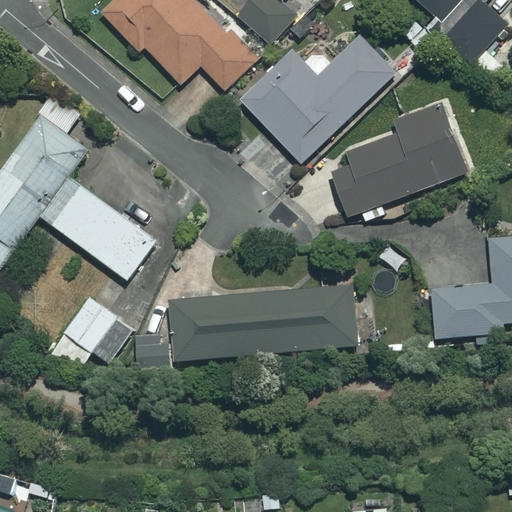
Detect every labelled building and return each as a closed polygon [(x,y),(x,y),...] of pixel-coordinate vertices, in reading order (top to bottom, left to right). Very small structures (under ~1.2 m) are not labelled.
[(114,0),(102,14),(182,85),(199,66),(228,91),(258,56),(194,0),(114,0)] [(252,0),(238,14),(268,45),(296,17),(281,2),(281,0),(252,0)] [(417,0),(446,26),(438,35),(470,64),(507,24),(483,3),(485,0),(417,0)] [(415,19),(401,31),(422,53),(435,41),(415,19)] [(395,75),(360,38),(317,78),(294,53),(242,101),(301,163),(395,75)] [(80,116),(55,97),(0,172),(0,271),(40,216),(128,281),(157,241),(69,176),(88,151),(66,135),(80,116)] [(468,172),(442,105),(396,123),(400,135),(348,154),(352,165),(331,173),(349,218),(468,172)] [(511,237),(490,239),(493,285),(418,291),(422,339),(503,333),(502,323),(511,322),(511,237)] [(356,345),(351,286),(171,301),(176,360),(356,345)] [(135,329),(90,298),(54,351),(81,369),(93,352),(111,364),(135,329)] [(168,337),(138,337),(138,370),(169,369),(168,337)]
